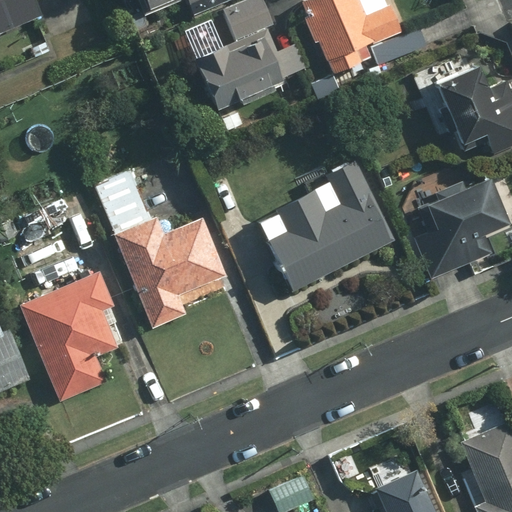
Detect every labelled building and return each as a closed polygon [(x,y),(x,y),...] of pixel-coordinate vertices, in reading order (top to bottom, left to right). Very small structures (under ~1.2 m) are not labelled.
[(0,0),(0,30),(34,16),(27,0),(0,0)] [(224,0),(140,0),(142,5),(155,0),(184,0),(190,13),(224,0)] [(385,5),(361,14),(355,0),(303,0),(297,3),(326,74),(367,58),(362,45),(396,31),(385,5)] [(263,29),(189,59),(208,106),(301,68),(291,44),(272,52),(263,29)] [(474,66),(429,85),(454,143),(479,132),(488,152),(511,142),(511,101),(504,82),(484,91),(474,66)] [(262,240),(287,291),(390,241),(351,162),(321,177),(335,205),(319,213),(308,190),(269,209),(280,231),(262,240)] [(413,210),(423,234),(411,239),(428,278),(491,251),(483,232),(503,223),(484,180),(461,189),(458,182),(431,194),(434,201),(413,210)] [(194,217),(155,233),(149,219),(108,236),(147,328),(182,313),(175,295),(220,277),(194,217)] [(112,347),(96,308),(106,304),(92,271),(13,305),(55,401),(102,381),(92,356),(112,347)] [(0,390),(25,379),(2,330),(0,330),(0,390)] [(511,511),(511,434),(506,421),(456,442),(480,501),(469,505),(472,511),(511,511)] [(384,511),(431,511),(414,472),(374,489),(384,511)] [(280,511),(310,499),(299,475),(264,491),(273,511),(280,511)]
